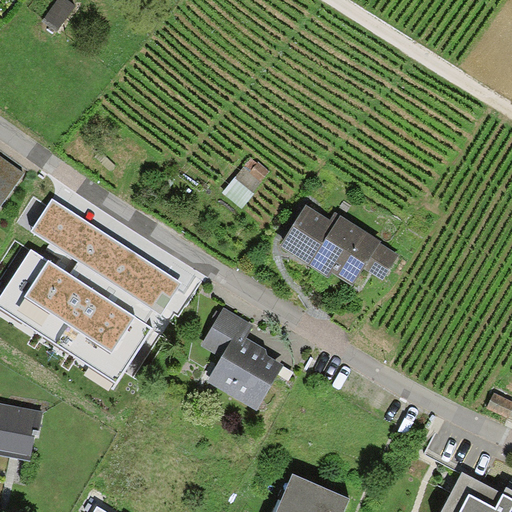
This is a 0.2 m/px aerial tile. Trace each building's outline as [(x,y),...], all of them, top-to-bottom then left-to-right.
[(0,210),(23,176),(0,160),(0,210)] [(269,173),(251,160),(224,195),(241,208),(269,173)] [(180,283),(53,202),(34,231),(162,312),(180,283)] [(336,223),(308,206),(281,250),(328,279),(331,273),(354,287),(364,270),(384,282),(400,256),(381,244),(382,241),(341,216),(336,223)] [(149,328),(32,252),(0,301),(0,305),(116,379),(149,328)] [(257,328),(225,308),(201,348),(223,361),(210,383),(257,411),(284,367),(268,357),(266,351),(249,340),(257,328)] [(511,403),(495,395),(488,410),(508,419),(511,409),(511,403)] [(0,458),(31,464),(37,432),(42,433),(46,412),(0,403),(0,458)] [(504,495),(464,474),(443,511),(511,511),(511,491),(507,489),(504,495)] [(345,511),(350,502),(294,479),(280,511),(345,511)]
